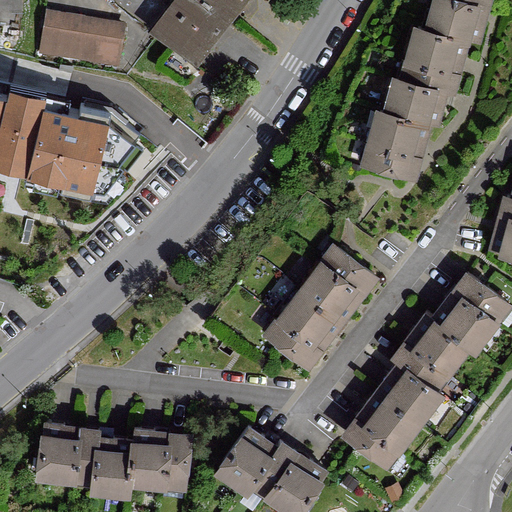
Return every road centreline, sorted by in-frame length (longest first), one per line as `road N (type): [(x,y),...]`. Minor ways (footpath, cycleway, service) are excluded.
road 1 (residential): [(511,140),(310,399),(20,368)]
road 2 (residential): [(20,368),(104,296),(235,158),(343,0)]
